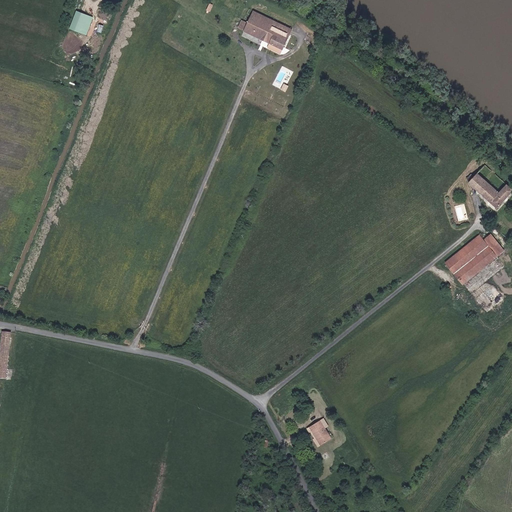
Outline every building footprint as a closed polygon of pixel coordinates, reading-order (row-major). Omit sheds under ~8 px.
[(279,43),(287,23),(247,7),(242,19),(239,27),(279,43)] [(77,10),(70,28),(82,32),(88,14),(77,10)] [(239,27),(242,19),(236,17),(233,25),(239,27)] [(497,203),(511,187),(511,185),(484,161),(469,178),(497,203)] [(465,283),(499,254),(485,237),(481,232),(446,260),(465,283)] [(499,254),(506,249),(492,232),(485,237),(499,254)] [(0,352),(0,378),(5,379),(12,334),(3,333),(0,352)] [(326,427),(329,425),(323,413),(320,415),(326,427)] [(329,425),(326,427),(320,415),(311,420),(321,438),(333,431),(329,425)] [(257,452),(268,455),(270,444),(268,443),(269,437),(267,437),(267,434),(264,433),(263,436),(261,435),(257,452)]
